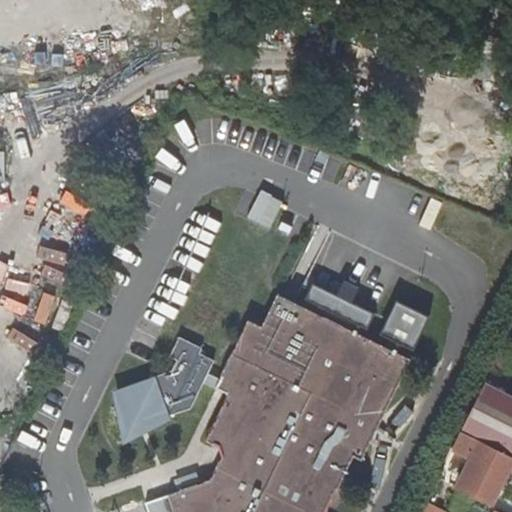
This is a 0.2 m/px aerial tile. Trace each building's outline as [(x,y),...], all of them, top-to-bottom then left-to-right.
[(299,311),(362,341),(374,315),(311,285),(299,311)] [(327,511),(337,493),(335,492),(351,459),(360,463),(408,364),(396,358),(383,352),(362,341),(299,311),(275,299),(258,331),(244,326),(212,393),(213,393),(226,399),(220,411),(203,444),(216,450),(222,464),(215,478),(151,500),(154,511),(327,511)] [(387,344),(383,352),(396,358),(400,350),(411,355),(427,321),(393,305),(377,339),(387,344)] [(511,348),(502,343),(495,357),(511,365),(511,348)] [(199,391),(206,378),(191,371),(194,365),(171,354),(162,374),(169,377),(164,387),(109,407),(123,446),(159,433),(183,425),(196,399),(199,391)] [(507,378),(489,369),(483,382),(501,391),(507,378)] [(511,396),(501,391),(483,382),(459,431),(468,435),(479,441),(511,457),(511,396)] [(211,397),(199,391),(196,399),(220,411),(226,399),(213,393),(211,397)] [(123,446),(109,407),(106,408),(116,458),(161,437),(159,433),(123,446)] [(446,481),(468,435),(459,431),(451,447),(437,476),(446,481)] [(492,504),(511,463),(511,457),(479,441),(457,486),(492,504)]
